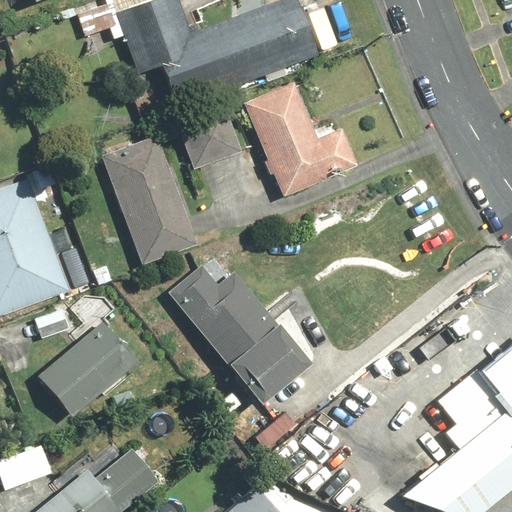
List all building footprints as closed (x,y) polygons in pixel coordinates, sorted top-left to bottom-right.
[(180,0),(154,0),(114,15),(136,76),(158,68),(173,109),(318,56),(297,0),(282,0),(264,7),(264,0),(239,0),(238,16),(192,33),(180,0)] [(107,5),(76,13),(83,39),(114,30),(107,5)] [(313,129),(294,83),(239,106),(279,200),(355,167),(335,119),(313,129)] [(240,153),(223,106),(173,124),(190,171),(240,153)] [(154,135),(98,156),(138,266),(194,246),(154,135)] [(28,180),(0,190),(0,317),(67,295),(28,180)] [(209,256),(163,294),(256,405),(305,364),(230,275),(227,278),(209,256)] [(37,338),(68,327),(62,309),(31,320),(37,338)] [(135,360),(99,320),(34,379),(70,418),(135,360)] [(511,332),(468,370),(511,425),(511,332)] [(462,511),(511,472),(511,425),(468,370),(434,397),(463,433),(399,484),(456,511),(462,511)] [(0,488),(1,491),(49,475),(40,445),(0,457),(0,488)] [(112,511),(147,481),(122,452),(94,476),(78,457),(48,483),(55,491),(30,511),(112,511)] [(275,511),(285,505),(270,487),(261,495),(256,489),(226,511),(275,511)]
